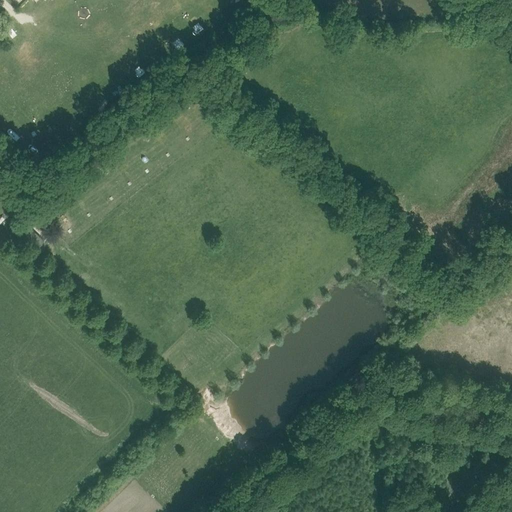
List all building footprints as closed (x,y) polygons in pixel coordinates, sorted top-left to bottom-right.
[(193,26),(198,22),(194,16),(189,20),(193,26)] [(157,44),(149,51),(157,59),(164,52),(157,44)] [(206,91),(199,82),(191,88),(199,98),(206,91)] [(176,117),(186,110),(177,99),(169,107),(176,117)] [(154,133),(163,126),(156,117),(147,124),(154,133)] [(133,151),(142,143),(134,134),(125,142),(133,151)] [(108,171),(100,162),(91,169),(99,179),(108,171)] [(79,180),(70,187),(78,196),(87,189),(79,180)] [(21,237),(37,252),(39,250),(46,243),(32,229),(30,227),(21,237)]
